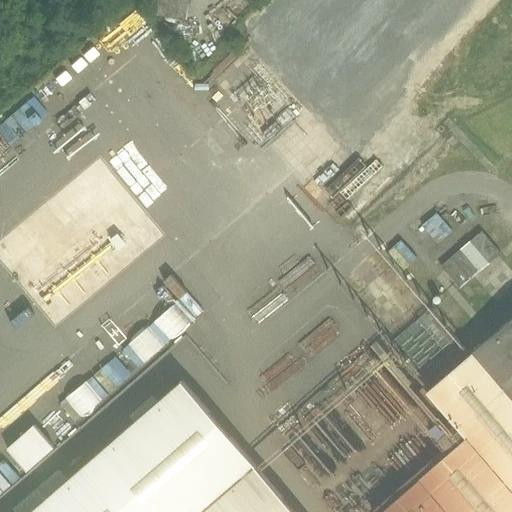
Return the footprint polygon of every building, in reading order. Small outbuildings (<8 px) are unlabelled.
[(185,19),(187,0),(155,0),(154,15),(185,19)] [(195,97),(138,29),(82,76),(140,144),(195,97)] [(438,262),(485,322),(511,301),(511,269),(480,229),(461,244),(438,262)] [(117,342),(132,364),(189,328),(174,305),(117,342)] [(511,511),(511,331),(426,405),(466,451),(394,511),(511,511)] [(61,399),(76,417),(128,373),(113,355),(61,399)] [(296,511),(182,380),(27,511),(296,511)] [(32,419),(0,444),(0,447),(19,472),(53,446),(32,419)] [(4,455),(0,458),(0,491),(20,475),(4,455)]
